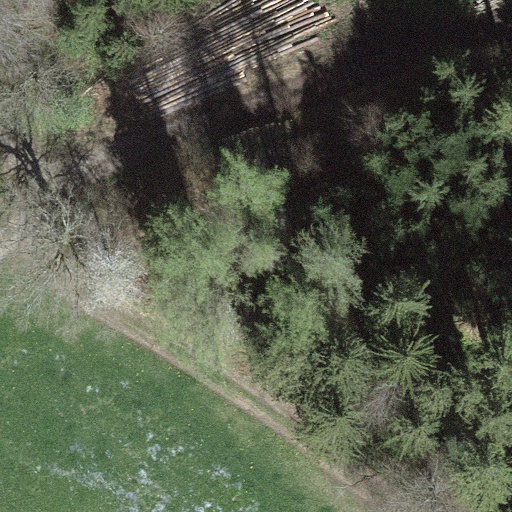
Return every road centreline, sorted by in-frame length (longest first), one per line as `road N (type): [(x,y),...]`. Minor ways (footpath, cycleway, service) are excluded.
road 1 (track): [(63,190),(89,269),(127,315),(432,511)]
road 2 (track): [(63,190),(216,115),(511,31)]
road 3 (track): [(35,0),(63,190),(0,127)]
